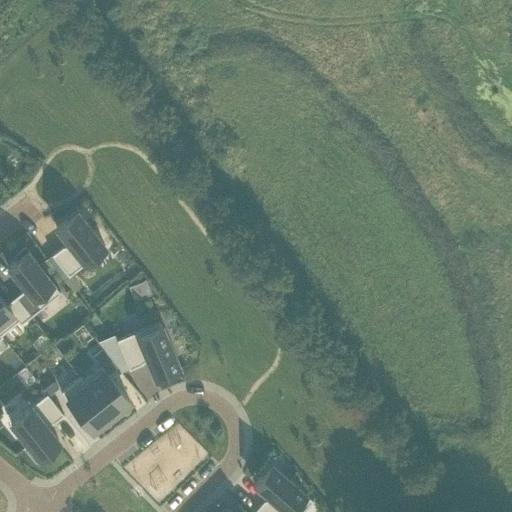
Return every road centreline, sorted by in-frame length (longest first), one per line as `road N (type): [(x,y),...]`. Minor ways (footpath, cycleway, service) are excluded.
road 1 (residential): [(358,13),(382,107),(407,145),(482,205),(502,208)]
road 2 (residential): [(162,47),(202,20),(236,11),(358,13)]
road 3 (residential): [(182,511),(232,468),(239,441),(230,413),(206,399),(187,395),(163,407)]
road 4 (residential): [(163,407),(42,506)]
